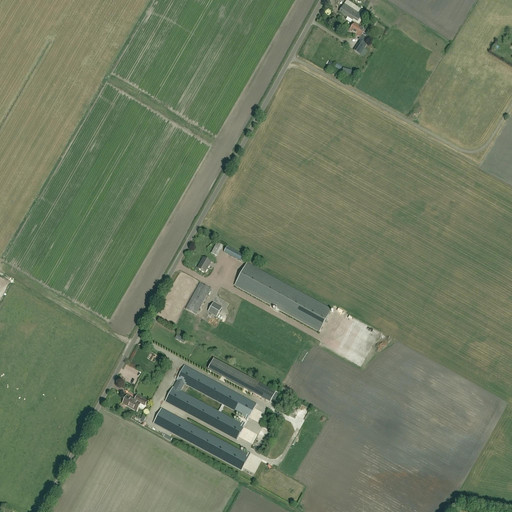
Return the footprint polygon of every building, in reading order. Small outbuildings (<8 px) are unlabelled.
[(362,16),(351,9),(345,5),(339,13),(353,21),(354,20),(358,23),(362,16)] [(362,35),(365,30),(355,23),(349,31),(360,38),(359,40),(361,41),(365,44),(368,39),(362,35)] [(367,45),(365,44),(361,41),(354,51),(360,55),(367,45)] [(217,243),(211,253),(217,256),(222,246),(217,243)] [(245,257),(227,247),(224,253),(242,262),(245,257)] [(205,273),(211,262),(204,258),(201,262),(201,263),(198,268),(201,270),(201,271),(205,273)] [(320,333),(332,310),(247,264),(235,286),(320,333)] [(196,315),(210,289),(200,283),(186,309),(196,315)] [(222,308),(213,303),(208,312),(217,317),(222,308)] [(352,354),(350,359),(361,363),(363,358),(352,354)] [(211,362),(208,369),(223,376),(221,381),(226,383),(228,380),(242,386),(247,386),(243,384),(242,380),(242,379),(242,374),(239,375),(238,372),(229,368),(229,366),(220,368),(222,363),(216,361),(211,362)] [(237,441),(245,426),(220,413),(224,406),(249,419),(256,405),(185,366),(177,380),(177,381),(173,388),(173,387),(165,402),(237,441)] [(320,416),(276,392),(258,383),(252,393),(315,426),(320,416)] [(137,411),(139,407),(141,404),(145,406),(147,401),(137,396),(135,400),(127,396),(123,404),(137,411)] [(248,455),(161,409),(154,423),(242,471),(251,454),(249,453),(248,455)]
